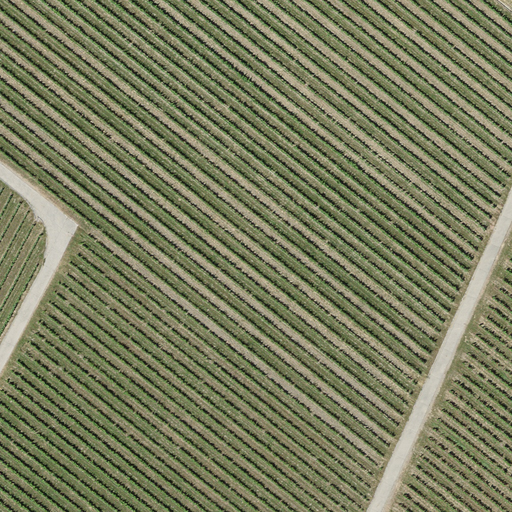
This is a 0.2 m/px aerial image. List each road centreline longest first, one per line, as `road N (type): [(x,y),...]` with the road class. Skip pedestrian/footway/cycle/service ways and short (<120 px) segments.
road 1 (track): [(511,199),(370,511)]
road 2 (track): [(0,351),(64,226),(0,171)]
